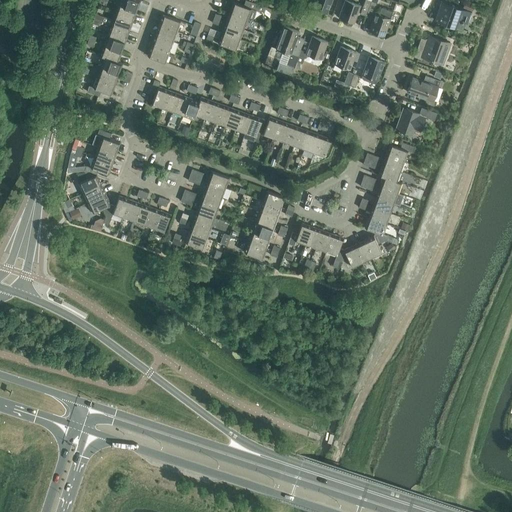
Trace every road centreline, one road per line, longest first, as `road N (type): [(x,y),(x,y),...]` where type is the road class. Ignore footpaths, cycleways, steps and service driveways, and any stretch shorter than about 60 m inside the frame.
road 1 (secondary): [(419,511),(63,393)]
road 2 (secondary): [(387,511),(87,418)]
road 3 (secondary): [(92,432),(332,511)]
road 4 (residential): [(366,131),(282,98),(261,99),(137,59)]
road 5 (residential): [(135,146),(186,164),(175,196),(124,178)]
road 6 (residential): [(396,50),(265,0)]
road 7 (residential): [(350,173),(309,194),(307,208),(340,224),(353,189)]
